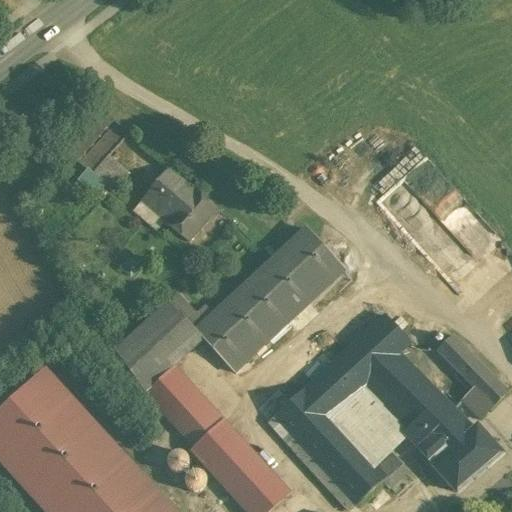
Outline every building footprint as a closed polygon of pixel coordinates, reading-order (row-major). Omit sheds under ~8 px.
[(111,193),(129,174),(110,157),(131,134),(129,133),(128,132),(127,133),(104,112),(105,112),(103,110),(66,153),(111,193)] [(136,208),(161,229),(166,222),(190,243),(218,210),(170,168),(136,208)] [(307,230),(196,332),(205,341),(229,367),(339,266),(307,230)] [(139,384),(196,331),(169,302),(115,352),(139,384)] [(361,392),(402,354),(411,345),(385,317),(306,390),(332,418),(361,392)] [(175,367),(205,341),(196,332),(196,331),(139,384),(146,394),(175,367)] [(461,401),(482,420),(508,393),(453,336),(438,351),(474,388),(461,401)] [(361,392),(408,441),(431,466),(475,429),(402,354),(361,392)] [(215,429),(224,421),(175,367),(146,394),(146,395),(195,448),(215,429)] [(172,511),(46,372),(0,414),(0,458),(48,511),(172,511)] [(355,508),(356,508),(374,492),(387,480),(378,470),(332,418),(306,390),(275,418),(355,508)] [(332,418),(378,470),(392,456),(408,441),(361,392),(332,418)] [(347,511),(350,511),(355,508),(275,418),(269,424),(347,511)] [(478,426),(475,429),(431,466),(457,493),(503,454),(478,426)] [(215,429),(195,448),(253,511),(270,511),(281,502),(215,429)] [(180,474),(185,471),(188,467),(189,461),(186,456),(182,453),(176,452),(171,455),(168,459),(167,465),(170,470),(174,473),(180,474)] [(408,474),(392,456),(378,470),(387,480),(374,492),(380,499),(408,474)] [(198,493),(203,491),(206,486),(207,481),(204,476),(200,472),(194,472),(189,474),(186,479),(185,485),(188,490),(192,493),(198,493)]
